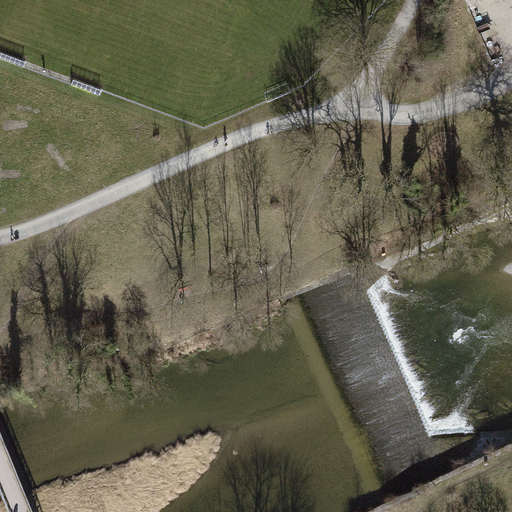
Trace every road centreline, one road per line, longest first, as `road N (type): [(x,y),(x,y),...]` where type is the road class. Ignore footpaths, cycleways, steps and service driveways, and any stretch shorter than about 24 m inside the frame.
road 1 (track): [(0,236),(292,118),(358,113)]
road 2 (track): [(358,113),(408,116),(456,106),(511,78)]
road 3 (track): [(413,0),(358,113)]
